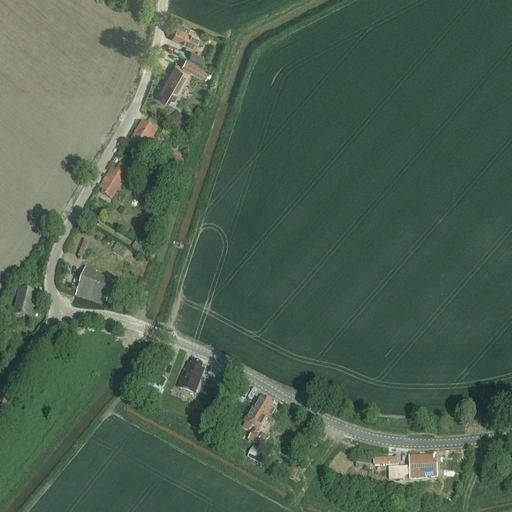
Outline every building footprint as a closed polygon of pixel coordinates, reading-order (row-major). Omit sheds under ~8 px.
[(193,52),(201,35),(189,30),(190,28),(179,23),(173,37),(176,38),(175,42),(188,48),(188,49),(193,52)] [(201,65),(204,57),(191,51),(189,55),(188,59),(201,65)] [(182,66),(205,79),(209,72),(186,59),(184,63),(182,66)] [(174,102),(189,73),(176,66),(160,95),(163,96),(161,100),(169,104),(170,100),(174,102)] [(177,112),(168,120),(175,128),(177,126),(184,135),(190,130),(193,128),(186,119),(184,121),(177,112)] [(135,134),(132,139),(135,141),(132,145),(144,152),(156,131),(144,125),(142,123),(137,130),(136,130),(134,133),(135,134)] [(168,155),(164,153),(159,160),(163,163),(162,164),(176,173),(183,162),(169,153),(168,155)] [(122,176),(127,169),(119,164),(115,172),(122,176)] [(140,167),(136,173),(141,177),(145,171),(140,167)] [(122,176),(115,172),(111,169),(99,188),(102,191),(101,194),(111,200),(125,178),(122,176)] [(143,187),(140,192),(146,196),(149,191),(143,187)] [(83,257),(90,241),(84,239),(78,255),(83,257)] [(135,242),(132,248),(145,255),(148,249),(135,242)] [(118,244),(113,251),(123,258),(128,250),(118,244)] [(104,307),(113,283),(95,275),(96,273),(86,268),(75,296),(104,307)] [(32,269),(29,280),(35,282),(37,271),(32,269)] [(20,290),(13,317),(30,321),(37,294),(33,293),(34,286),(24,284),(23,291),(20,290)] [(178,388),(195,395),(204,371),(201,369),(202,366),(193,362),(192,366),(188,365),(185,373),(184,372),(178,388)] [(158,400),(167,382),(154,375),(146,393),(158,400)] [(244,423),(259,432),(269,415),(267,414),(271,407),(268,406),(270,403),(262,398),(260,401),(258,399),(244,423)] [(248,442),(262,450),(269,439),(263,435),(262,437),(253,433),(248,442)] [(270,457),(254,449),(248,459),(264,468),(270,457)] [(396,468),(396,480),(404,480),(404,475),(409,475),(409,480),(427,479),(427,478),(437,477),(437,461),(433,461),(433,455),(408,457),(409,468),(404,468),(396,468)] [(371,462),(358,460),(357,468),(370,470),(371,462)]
